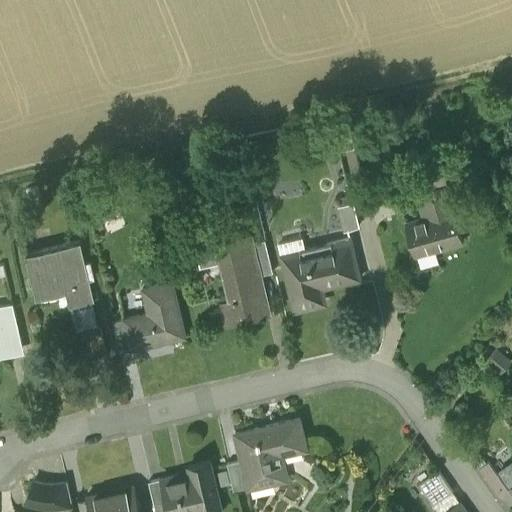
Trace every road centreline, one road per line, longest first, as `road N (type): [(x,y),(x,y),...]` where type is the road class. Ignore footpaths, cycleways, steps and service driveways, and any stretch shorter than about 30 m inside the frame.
road 1 (residential): [(485,511),(413,406),(363,371),(317,373),(0,456)]
road 2 (track): [(0,178),(511,66)]
